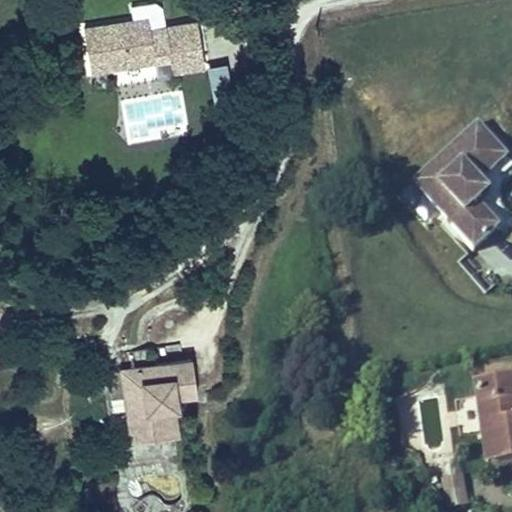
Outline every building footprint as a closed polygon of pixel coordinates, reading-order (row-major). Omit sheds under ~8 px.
[(85,26),(95,71),(170,55),(175,74),(204,68),(194,20),(153,29),(149,12),(85,26)] [(273,41),(279,41),(278,29),(298,27),(297,15),(260,20),(261,31),(239,34),(240,46),(273,41)] [(509,160),(480,126),(414,180),(471,248),(497,227),(478,204),(480,184),(509,160)] [(120,361),(130,439),(169,433),(163,390),(198,385),(194,351),(120,361)] [(511,368),(479,376),(492,454),(511,450),(511,368)] [(444,510),(466,508),(464,475),(441,477),(444,510)] [(90,485),(94,511),(106,511),(113,511),(109,482),(90,485)] [(147,511),(165,511),(160,492),(144,497),(147,511)]
